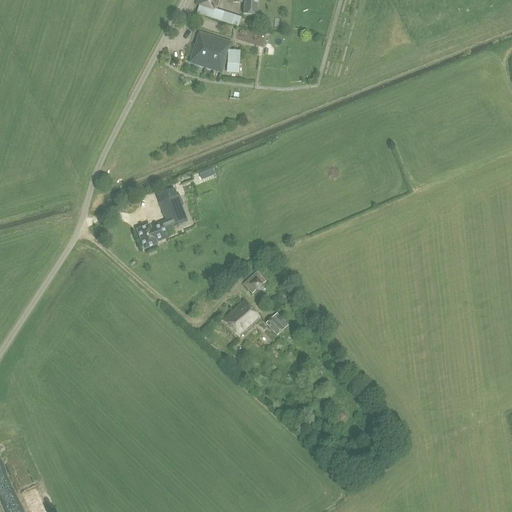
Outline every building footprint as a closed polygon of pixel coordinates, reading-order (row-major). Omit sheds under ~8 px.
[(197,13),(235,25),(237,17),(217,10),(220,0),(198,0),(196,5),(200,6),(197,13)] [(244,15),(257,16),(258,0),(229,0),(229,1),(246,2),(244,15)] [(222,73),(231,45),(200,35),(191,63),(222,73)] [(230,52),(228,72),(239,73),(240,54),(230,52)] [(198,174),(202,181),(208,178),(204,171),(198,174)] [(186,223),(176,196),(158,203),(165,221),(151,227),(150,225),(136,230),(144,251),(158,245),(157,243),(166,240),(167,239),(166,237),(167,236),(165,231),(183,224),(186,223)] [(244,285),(252,295),(267,282),(258,272),(244,285)] [(260,318),(245,301),(224,319),(239,337),(260,318)] [(289,326),(278,313),(266,324),(277,337),(289,326)]
